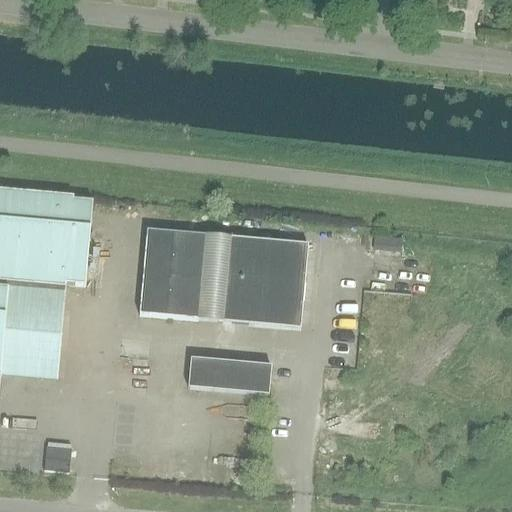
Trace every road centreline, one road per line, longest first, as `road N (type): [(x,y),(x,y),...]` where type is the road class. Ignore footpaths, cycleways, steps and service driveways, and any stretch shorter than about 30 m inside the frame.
road 1 (tertiary): [(511,63),(0,1)]
road 2 (unclassified): [(511,200),(0,143)]
